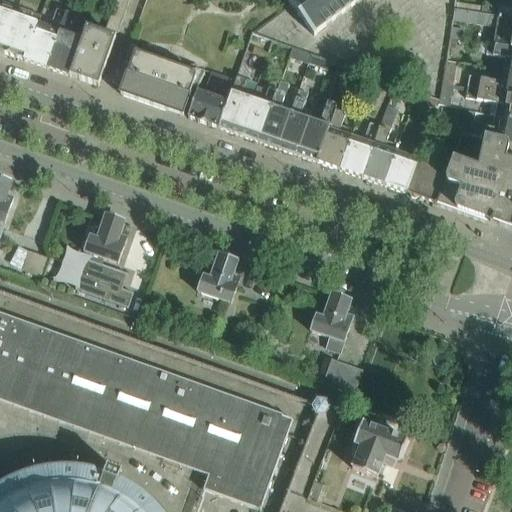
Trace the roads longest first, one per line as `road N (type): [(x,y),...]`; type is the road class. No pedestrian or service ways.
road 1 (tertiary): [(511,267),(0,84)]
road 2 (tertiary): [(0,149),(445,307),(511,314)]
road 3 (residential): [(449,511),(511,322)]
